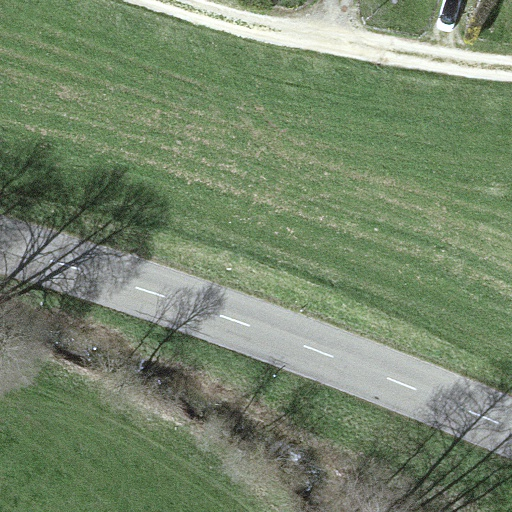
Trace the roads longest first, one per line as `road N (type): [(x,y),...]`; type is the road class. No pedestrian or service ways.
road 1 (tertiary): [(0,251),(233,322),(511,429)]
road 2 (track): [(511,73),(426,69),(316,42)]
road 3 (track): [(145,0),(316,42)]
